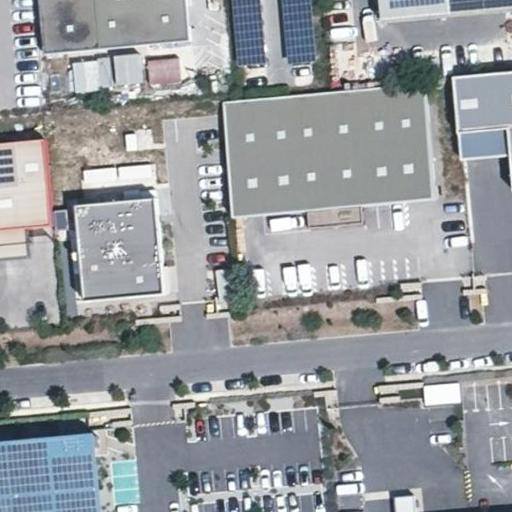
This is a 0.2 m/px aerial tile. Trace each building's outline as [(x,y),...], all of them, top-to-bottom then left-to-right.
[(41,0),(47,55),(197,41),(193,0),(41,0)] [(511,0),(383,0),(385,23),(472,15),(511,11),(511,0)] [(511,72),(455,77),(460,134),(510,130),(511,147),(511,72)] [(243,95),(224,98),(234,216),(308,209),(310,226),(364,221),(362,204),(436,197),(426,80),(317,89),(278,92),(243,95)] [(55,129),(0,135),(0,216),(65,209),(55,129)] [(153,165),(84,169),(85,186),(154,183),(153,165)] [(87,304),(167,296),(164,269),(158,200),(77,208),(87,304)] [(99,437),(0,445),(0,511),(95,511),(90,449),(100,448),(99,437)] [(395,501),(395,511),(416,511),(415,499),(395,501)]
